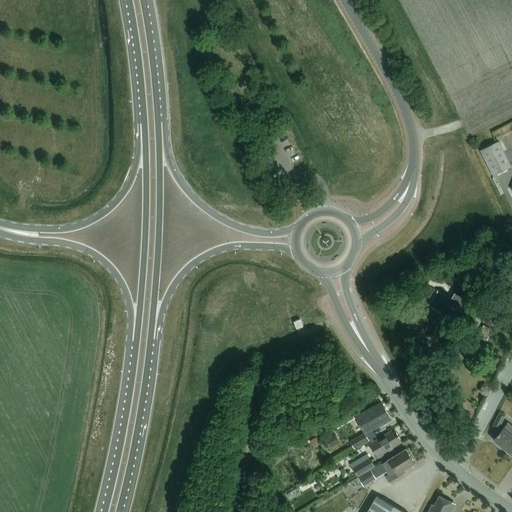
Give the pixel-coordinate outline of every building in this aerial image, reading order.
[(492,179),(511,169),(498,144),(479,153),(492,179)] [(453,321),(465,299),(455,293),(452,299),(438,291),(430,306),(444,314),(443,315),(453,321)] [(482,349),(492,331),(484,326),(480,332),(479,331),(474,339),(476,340),(474,345),(482,349)] [(373,431),(391,420),(382,403),(356,417),(365,434),(350,442),(355,449),(376,437),(373,431)] [(500,413),(493,426),(498,429),(505,416),(500,413)] [(511,426),(508,423),(493,441),(505,450),(511,441),(511,426)] [(398,442),(400,440),(395,432),(393,434),(392,431),(369,445),(377,458),(388,451),(389,451),(392,449),(393,448),(399,444),(398,442)] [(330,448),(337,444),(333,436),(326,440),(330,448)] [(404,471),(415,464),(406,450),(377,467),(382,475),(387,472),(388,475),(386,476),(390,482),(405,473),(404,471)] [(352,468),(358,477),(375,467),(369,458),(352,468)] [(370,470),(358,478),(364,487),(376,479),(370,470)] [(403,511),(377,497),(368,511),(403,511)] [(451,511),(455,505),(439,497),(434,506),(432,505),(428,511),(451,511)]
